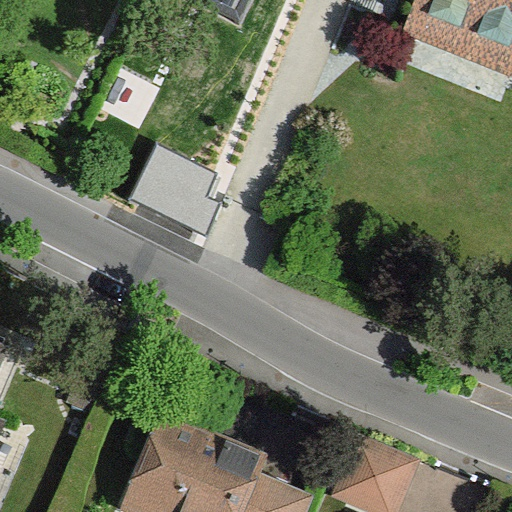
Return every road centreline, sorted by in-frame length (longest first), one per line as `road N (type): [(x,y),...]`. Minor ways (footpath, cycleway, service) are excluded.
road 1 (residential): [(0,215),(511,438)]
road 2 (unknown): [(224,316),(356,0)]
